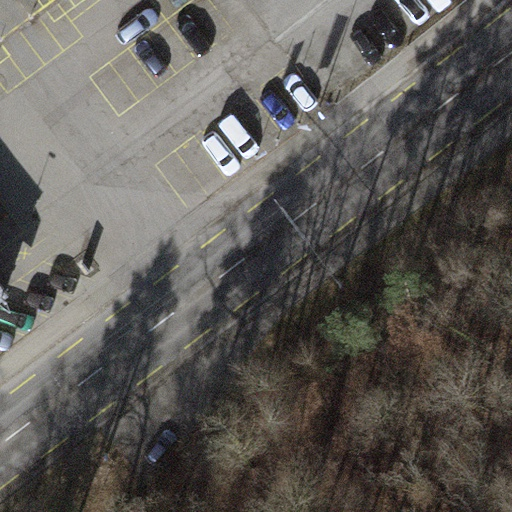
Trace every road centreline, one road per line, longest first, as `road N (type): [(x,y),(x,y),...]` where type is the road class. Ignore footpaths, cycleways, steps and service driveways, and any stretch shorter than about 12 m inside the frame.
road 1 (tertiary): [(0,442),(511,48)]
road 2 (track): [(111,511),(182,426),(209,285)]
